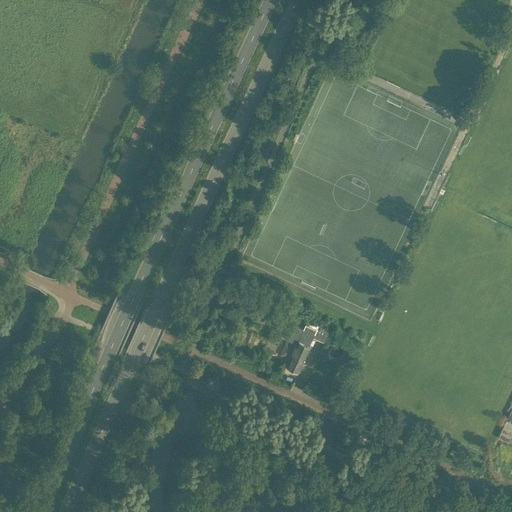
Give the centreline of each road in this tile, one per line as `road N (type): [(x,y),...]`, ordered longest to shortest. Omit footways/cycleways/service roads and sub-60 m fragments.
road 1 (secondary): [(63,511),(296,0)]
road 2 (secondary): [(271,0),(39,511)]
